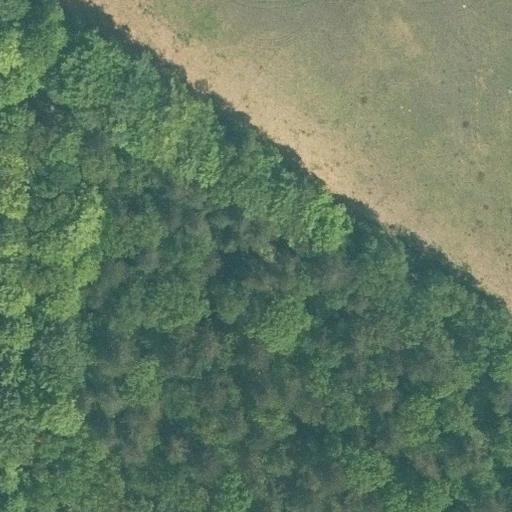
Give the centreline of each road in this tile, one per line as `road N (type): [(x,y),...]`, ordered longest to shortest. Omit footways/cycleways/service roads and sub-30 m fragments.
road 1 (track): [(39,0),(511,327)]
road 2 (track): [(12,177),(14,402)]
road 3 (track): [(13,0),(12,177)]
